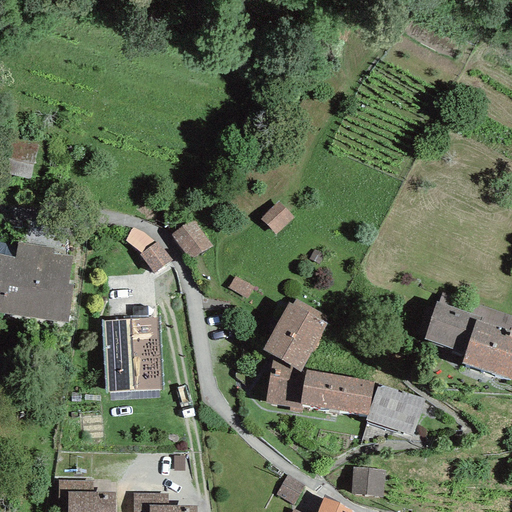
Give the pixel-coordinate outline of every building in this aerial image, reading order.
[(38,144),(9,137),(0,172),(29,179),(38,144)] [(278,201),(260,219),(275,235),(293,217),(278,201)] [(191,219),(170,234),(190,261),(210,246),(191,219)] [(141,253),(154,243),(145,234),(133,227),(125,241),(141,253)] [(141,253),(139,255),(153,274),(172,260),(157,242),(154,243),(141,253)] [(72,256),(51,254),(53,248),(17,243),(14,258),(0,254),(0,312),(67,322),(72,285),(67,285),(72,256)] [(253,287),(234,276),(228,288),(246,298),(253,287)] [(510,379),(511,373),(511,316),(443,292),(439,304),(437,303),(425,338),(466,353),(462,363),(510,379)] [(326,317),(295,299),(292,304),(288,301),(274,327),(315,348),(327,323),(323,321),(326,317)] [(103,321),(108,392),(160,390),(156,318),(103,321)] [(315,348),(274,327),(261,350),(273,357),(301,372),(315,348)] [(301,413),(302,405),(300,404),(305,375),(301,372),(273,357),(265,403),(290,407),(289,411),(301,413)] [(370,408),(373,382),(306,370),(305,375),(300,404),(302,405),(367,415),(370,408)] [(423,399),(378,385),(370,408),(367,415),(365,420),(411,436),(423,399)] [(385,471),(353,467),(350,495),(382,498),(385,471)] [(293,505),(304,486),(287,475),(276,494),(293,505)] [(57,511),(114,511),(114,492),(92,492),(93,481),(58,480),(57,511)] [(167,494),(133,493),(132,511),(196,511),(196,506),(167,505),(167,494)] [(317,511),(351,511),(323,498),(317,511)]
